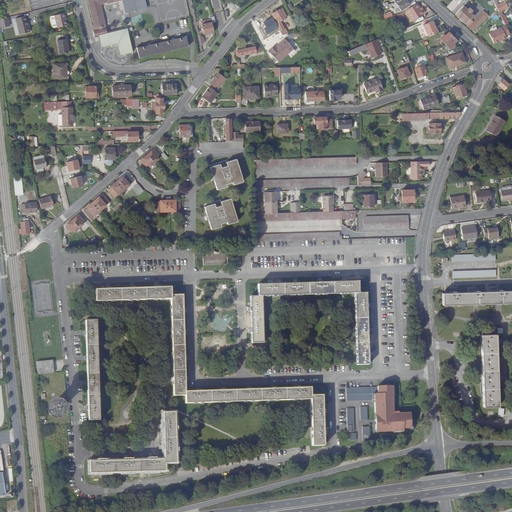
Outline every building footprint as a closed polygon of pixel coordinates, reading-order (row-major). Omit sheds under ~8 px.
[(129,31),(134,30),(133,27),(109,33),(108,25),(103,4),(109,3),(110,3),(123,0),(125,0),(127,13),(130,12),(149,8),(147,0),(89,0),(95,24),(92,25),(96,36),(101,35),(103,46),(120,42),(123,54),(134,51),(129,31)] [(401,12),(410,7),(405,0),(402,0),(396,4),(395,5),(396,7),(398,6),(401,12)] [(503,12),(509,9),(506,3),(497,7),(500,13),(503,12)] [(422,9),(420,10),(417,5),(407,12),(413,22),(425,15),(422,9)] [(474,32),(489,17),(484,12),(475,22),(472,19),(475,17),(471,13),(473,12),(470,8),(468,10),(465,7),(457,15),(474,32)] [(277,24),(283,35),(289,34),(286,29),(285,30),(282,21),(288,19),(283,9),(273,14),(278,23),(277,24)] [(59,27),(69,25),(67,13),(57,15),(59,27)] [(505,15),(504,16),(502,17),(506,26),(507,27),(510,25),(505,15)] [(13,30),(17,30),(18,35),(19,35),(15,16),(11,17),(13,30)] [(9,17),(0,19),(0,23),(1,29),(11,26),(9,17)] [(27,17),(18,19),(22,35),(32,32),(29,21),(28,21),(27,17)] [(436,28),(434,22),(424,26),(427,35),(429,35),(430,38),(439,34),(438,31),(437,31),(436,28)] [(204,28),(205,34),(214,31),(213,23),(203,25),(204,26),(202,26),(203,28),(204,28)] [(506,37),(511,35),(508,30),(507,27),(506,26),(490,34),(495,44),(503,40),(503,41),(507,39),(506,37)] [(446,46),(453,38),(449,34),(445,38),(444,36),(440,40),(446,46)] [(140,57),(189,47),(187,37),(138,48),(140,57)] [(456,42),(453,38),(446,46),(450,51),(454,47),(453,45),(456,42)] [(60,54),(69,52),(66,39),(57,40),(60,54)] [(282,64),(297,50),(288,39),(279,46),(278,45),(271,52),(282,64)] [(377,41),(349,52),(351,56),(369,49),(373,59),(381,56),(379,49),(380,49),(377,41)] [(261,47),(256,49),(256,47),(239,51),(240,56),(257,53),(257,54),(263,53),(263,49),(261,49),(261,47)] [(455,67),(465,63),(462,54),(446,60),(449,70),(455,68),(455,67)] [(66,78),(66,68),(68,68),(68,64),(55,65),(55,78),(66,78)] [(418,79),(427,75),(424,67),(422,68),(421,65),(417,66),(418,69),(415,70),(418,79)] [(401,81),(410,78),(407,68),(397,71),(399,77),(398,78),(399,80),(400,80),(401,81)] [(225,83),(227,79),(219,74),(211,84),(219,90),(225,83)] [(499,77),(495,83),(505,91),(509,86),(499,77)] [(376,94),(384,92),(380,79),(364,85),(367,95),(376,92),(376,94)] [(165,95),(178,94),(178,84),(164,85),(165,95)] [(100,92),(98,92),(98,85),(88,86),(88,97),(100,97),(100,92)] [(115,96),(133,95),(132,85),(115,86),(115,96)] [(272,96),(278,96),(278,85),(265,85),(265,98),(272,98),(272,96)] [(456,99),(467,96),(463,85),(453,89),(456,99)] [(203,98),(211,104),(218,94),(210,88),(203,98)] [(244,99),(259,99),(259,88),(244,88),(244,99)] [(440,92),(443,104),(449,102),(446,90),(440,92)] [(286,101),(298,101),(298,91),(286,91),(286,101)] [(341,91),(330,91),(330,102),(337,102),(337,100),(341,100),(341,91)] [(306,103),(316,102),(316,93),(306,93),(306,103)] [(325,102),(325,93),(316,93),(316,102),(325,102)] [(441,106),(437,95),(422,100),(426,111),(441,106)] [(165,104),(164,99),(158,99),(157,99),(157,103),(153,103),(153,111),(157,112),(157,114),(164,114),(164,108),(166,108),(165,104)] [(75,108),(74,108),(74,102),(48,103),(48,110),(59,110),(59,109),(65,109),(65,114),(65,125),(76,125),(75,108)] [(453,113),(446,114),(441,114),(402,115),(403,122),(425,121),(425,120),(428,120),(428,119),(439,119),(440,120),(457,119),(460,113),(455,113),(453,113)] [(486,131),(496,137),(505,122),(495,116),(486,131)] [(319,130),(332,130),(332,121),(327,121),(327,119),(314,119),(314,125),(317,125),(317,128),(319,128),(319,130)] [(246,132),(261,132),(261,122),(245,122),(246,131),(246,132)] [(429,135),(439,134),(438,124),(428,124),(429,135)] [(277,134),(288,134),(288,125),(277,125),(277,134)] [(191,143),(190,137),(190,127),(190,126),(180,126),(181,137),(181,144),(191,143)] [(139,132),(128,133),(128,136),(129,141),(139,141),(139,132)] [(233,133),(233,142),(244,142),(244,136),(240,136),(240,133),(233,133)] [(202,150),(245,149),(245,142),(244,142),(233,142),(202,143),(202,150)] [(112,160),(116,160),(116,149),(106,149),(106,163),(112,163),(112,160)] [(160,160),(158,158),(160,156),(155,150),(148,156),(143,161),(147,167),(149,165),(151,167),(160,160)] [(81,168),(78,157),(67,159),(68,163),(66,163),(69,172),(81,168)] [(48,167),(46,158),(35,160),(37,169),(48,167)] [(350,166),(350,158),(255,160),(255,168),(350,166)] [(235,186),(244,183),(238,160),(228,163),(229,167),(223,169),(222,165),(212,168),(218,190),(229,187),(228,185),(234,183),(235,186)] [(410,163),(411,182),(422,181),(422,168),(429,168),(429,163),(410,163)] [(376,178),(387,178),(387,164),(376,164),(376,178)] [(363,179),(367,175),(363,171),(358,177),(358,186),(363,186),(371,185),(371,179),(363,180),(363,179)] [(86,187),(83,175),(70,178),(72,186),(74,186),(74,189),(86,187)] [(132,185),(131,185),(135,182),(128,175),(125,178),(124,176),(118,182),(113,186),(114,188),(110,191),(116,198),(120,195),(132,185)] [(23,179),(16,180),(18,195),(25,194),(23,179)] [(262,189),(281,188),(349,186),(349,179),(256,181),(256,189),(262,189)] [(171,183),(171,191),(185,190),(184,182),(171,183)] [(138,192),(143,199),(149,195),(143,188),(138,192)] [(404,204),(415,203),(415,191),(404,191),(404,204)] [(476,204),(491,202),(490,192),(475,194),(476,204)] [(511,200),(511,192),(501,193),(502,202),(511,200)] [(265,193),(265,214),(277,214),(276,193),(265,193)] [(107,206),(107,205),(111,202),(105,195),(101,198),(100,197),(93,203),(89,207),(89,208),(86,211),(92,218),(95,215),(96,216),(107,206)] [(40,199),(43,209),(55,206),(52,196),(40,199)] [(363,209),(373,208),(373,196),(362,196),(363,209)] [(452,209),(466,208),(464,196),(450,198),(452,209)] [(323,213),(333,212),(333,206),(333,197),(323,198),(323,213)] [(229,225),(238,222),(232,199),(222,202),(223,206),(217,208),(216,204),(206,207),(213,229),(223,227),(222,224),(228,222),(229,225)] [(177,213),(177,212),(181,212),(181,202),(177,203),(176,201),(160,203),(160,204),(155,204),(156,213),(160,213),(160,214),(177,213)] [(23,204),(24,213),(38,211),(37,203),(23,204)] [(291,213),(301,213),(301,204),(291,204),(291,213)] [(256,223),(355,220),(355,212),(353,212),(345,212),(344,212),(333,212),(323,213),(301,213),(291,213),(277,214),(265,214),(256,215),(256,223)] [(85,224),(83,222),(85,221),(80,215),(73,220),(67,226),(72,232),(74,230),(76,232),(85,224)] [(364,231),(409,230),(408,217),(364,218),(364,231)] [(32,222),(24,222),(25,236),(33,235),(32,222)] [(475,237),(474,228),(459,230),(461,238),(475,237)] [(490,228),(482,229),(483,237),(486,237),(487,240),(497,239),(495,228),(490,229),(490,228)] [(340,231),(256,234),(257,241),(343,239),(343,236),(340,236),(340,231)] [(443,241),(454,240),(453,231),(442,232),(443,241)] [(204,265),(228,264),(228,251),(203,252),(204,265)] [(495,256),(451,257),(452,264),(495,263),(495,256)] [(262,297),(355,294),(355,313),(367,312),(367,294),(359,294),(358,282),(348,282),(348,281),(344,281),(344,283),(323,283),(323,282),(319,282),(319,283),(298,284),(298,282),(294,283),(294,284),(273,285),(273,283),(269,284),(269,285),(258,285),(258,297),(250,297),(251,316),(262,315),(262,297)] [(172,300),(172,318),(184,318),(183,296),(172,296),(172,288),(161,289),(161,287),(157,287),(156,289),(136,289),(136,288),(131,288),(132,289),(111,290),(111,289),(107,289),(107,290),(96,290),(96,302),(172,300)] [(440,295),(441,307),(511,304),(511,293),(502,293),(502,292),(498,292),(499,294),(479,294),(479,293),(475,293),(475,294),(455,295),(455,293),(452,293),(452,295),(440,295)] [(368,364),(367,312),(355,313),(356,364),(368,364)] [(263,358),(262,315),(251,316),(252,358),(263,358)] [(186,391),(184,318),(172,318),(175,396),(186,396),(187,404),(314,398),(316,444),(328,443),(326,394),(314,394),(313,387),(186,391)] [(99,385),(97,323),(86,323),(90,423),(100,423),(99,385)] [(479,337),(480,409),(495,408),(494,337),(479,337)] [(59,375),(58,362),(41,362),(42,375),(59,375)] [(383,385),(383,386),(352,388),(352,400),(381,399),(383,431),(411,429),(411,426),(418,426),(417,411),(399,412),(397,384),(383,385)] [(60,409),(59,407),(56,406),(54,407),(52,409),(51,411),(52,414),(53,416),(56,416),(58,416),(60,414),(61,411),(60,409)] [(177,466),(176,415),(163,415),(164,462),(91,466),(91,477),(165,474),(165,467),(177,466)]
